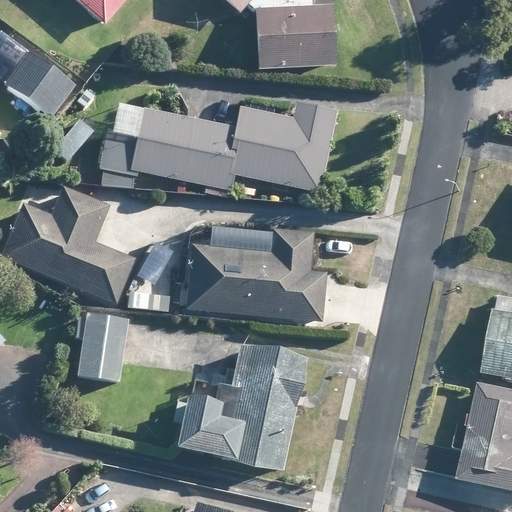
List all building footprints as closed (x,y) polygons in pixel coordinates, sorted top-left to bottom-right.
[(71,0),(103,27),(126,0),(71,0)] [(220,0),(235,13),(238,16),(248,5),(254,10),(272,0),(220,0)] [(310,7),(309,0),(272,0),(254,10),(258,72),(282,71),(332,68),(328,6),(310,7)] [(40,113),(43,114),(50,120),(75,86),(28,53),(4,86),(40,113)] [(335,112),(332,112),(295,103),(292,120),(241,109),(239,108),(234,129),(189,119),(142,110),(136,138),(106,132),(98,170),(103,172),(100,187),(130,190),(133,177),(135,178),(136,174),(206,188),(204,195),(224,199),(226,192),(229,193),(231,187),(233,177),(319,195),(335,112)] [(109,207),(91,200),(62,188),(50,216),(21,204),(0,253),(0,259),(116,307),(135,260),(94,243),(109,207)] [(308,272),(311,233),(271,230),(270,233),(211,228),(209,248),(190,247),(188,280),(185,312),(321,324),(325,274),(308,272)] [(166,309),(166,305),(167,294),(145,292),(143,307),(166,309)] [(511,314),(497,312),(493,311),(482,375),(511,380),(511,314)] [(122,362),(126,323),(127,319),(84,314),(83,319),(77,318),(74,340),(81,341),(76,378),(119,383),(122,362)] [(305,360),(305,358),(276,352),(239,347),(230,389),(217,386),(212,406),(204,404),(185,400),(184,406),(174,451),(280,474),(295,405),(298,394),(305,360)] [(511,391),(478,384),(477,391),(472,416),(469,415),(466,427),(469,427),(464,451),(458,482),(511,493),(511,391)] [(220,511),(195,503),(194,509),(192,511),(220,511)]
